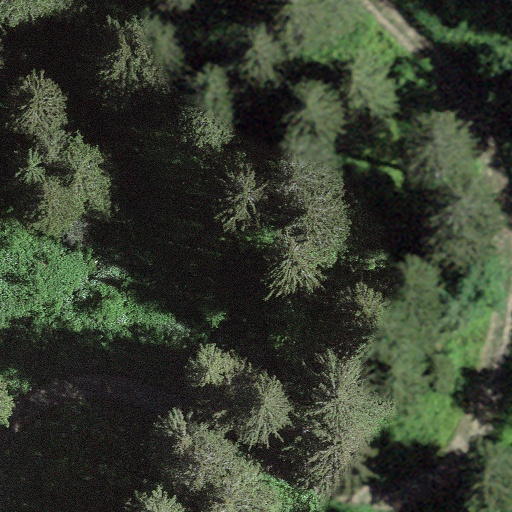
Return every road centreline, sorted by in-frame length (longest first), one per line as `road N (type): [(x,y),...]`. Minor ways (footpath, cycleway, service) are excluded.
road 1 (track): [(0,444),(41,400),(100,385),(164,401),(330,483),(387,495),(433,484),(465,449),(498,388),(511,334)]
road 2 (track): [(511,180),(422,29),(392,0)]
